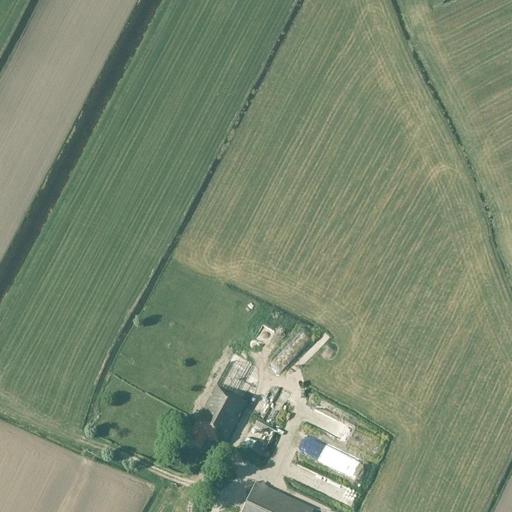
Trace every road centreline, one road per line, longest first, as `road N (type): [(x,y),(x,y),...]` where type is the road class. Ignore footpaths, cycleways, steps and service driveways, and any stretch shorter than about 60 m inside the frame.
road 1 (track): [(68,435),(226,499)]
road 2 (track): [(270,481),(298,408),(285,382),(261,381)]
